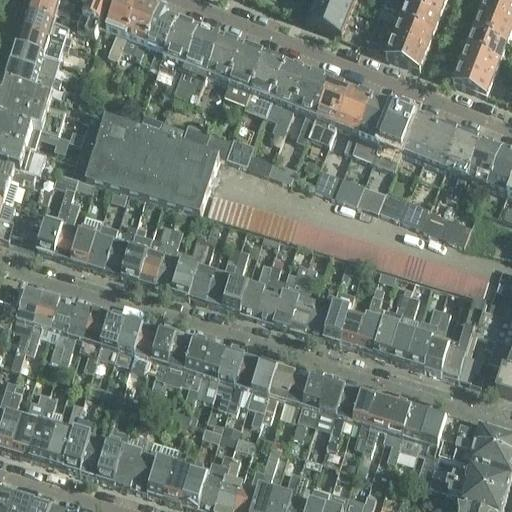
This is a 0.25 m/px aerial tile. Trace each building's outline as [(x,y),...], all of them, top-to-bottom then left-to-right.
[(30,0),(30,1),(83,19),(84,19),(87,12),(63,4),(63,0),(30,0)] [(91,0),(89,7),(87,12),(83,22),(81,27),(78,36),(87,39),(95,42),(101,30),(107,14),(109,14),(113,0),(91,0)] [(121,0),(107,36),(117,40),(108,62),(118,66),(127,44),(141,7),(122,0),(121,0)] [(319,0),(317,0),(312,15),(348,29),(354,14),(319,0)] [(319,0),(354,14),(358,0),(319,0)] [(426,0),(409,0),(405,11),(441,26),(447,9),(426,0)] [(426,0),(447,9),(450,0),(426,0)] [(460,0),(455,12),(463,15),(468,3),(460,0)] [(30,1),(25,17),(55,27),(58,19),(81,27),(83,19),(30,1)] [(511,10),(487,1),(479,21),(511,34),(511,10)] [(398,8),(387,3),(384,11),(395,15),(398,8)] [(141,7),(127,44),(138,49),(133,60),(138,62),(136,65),(140,67),(146,52),(161,14),(141,7)] [(405,11),(398,27),(416,34),(409,51),(428,59),(441,26),(405,11)] [(161,14),(146,52),(157,57),(151,71),(160,74),(164,64),(165,60),(178,26),(171,24),(168,17),(161,14)] [(312,15),(306,30),(341,44),(348,29),(312,15)] [(25,17),(20,35),(50,44),(79,54),(81,46),(71,43),(72,42),(53,36),(55,27),(25,17)] [(511,34),(479,21),(472,38),(508,52),(511,41),(511,34)] [(178,26),(165,60),(164,64),(160,74),(156,83),(170,88),(166,100),(173,103),(186,73),(200,35),(178,26)] [(398,27),(385,60),(385,62),(421,77),(428,59),(409,51),(416,34),(398,27)] [(20,35),(15,52),(45,61),(48,53),(77,61),(79,54),(50,44),(20,35)] [(200,35),(186,73),(173,103),(195,112),(207,81),(222,44),(200,35)] [(472,38),(466,55),(501,69),(508,52),(472,38)] [(222,44),(207,81),(229,90),(244,52),(222,44)] [(370,45),(367,53),(379,58),(382,50),(370,45)] [(45,61),(15,52),(10,68),(40,78),(56,83),(61,66),(45,61)] [(244,52),(229,90),(233,92),(232,96),(250,103),(251,99),(265,61),(244,52)] [(466,55),(459,71),(495,85),(501,69),(466,55)] [(265,61),(251,99),(250,103),(246,113),(267,121),(272,107),(273,107),(287,70),(265,61)] [(10,68),(4,87),(35,97),(37,88),(69,98),(72,88),(56,83),(40,78),(10,68)] [(287,70),(273,107),(272,107),(267,121),(266,123),(276,128),(273,137),(284,142),(294,115),(295,115),(309,78),(287,70)] [(459,71),(452,88),(488,103),(495,85),(459,71)] [(309,78),(295,115),(307,120),(297,147),(306,150),(316,124),(317,124),(330,87),(309,78)] [(4,87),(0,101),(0,122),(60,141),(67,119),(50,113),(53,104),(35,97),(4,87)] [(330,87),(317,124),(327,128),(325,133),(336,138),(338,132),(338,133),(352,96),(330,87)] [(75,96),(72,107),(78,109),(82,98),(75,96)] [(352,96),(338,133),(350,137),(343,155),(353,159),(360,141),(374,104),(352,96)] [(374,104),(360,141),(371,146),(364,165),(374,169),(381,150),(382,150),(396,113),(374,104)] [(103,121),(116,126),(121,113),(108,108),(103,121)] [(396,113),(382,150),(404,159),(418,122),(396,113)] [(133,119),(129,131),(140,135),(144,123),(133,119)] [(0,122),(0,145),(27,154),(30,142),(44,147),(45,144),(58,148),(60,141),(0,122)] [(418,122),(404,159),(424,167),(438,130),(418,122)] [(59,179),(80,186),(86,188),(96,191),(201,222),(220,163),(204,157),(140,135),(129,131),(106,123),(89,178),(74,173),(79,156),(68,152),(62,169),(59,179)] [(438,130),(424,167),(446,176),(460,139),(438,130)] [(210,140),(187,132),(181,149),(204,157),(210,140)] [(72,137),(70,144),(69,147),(70,147),(80,151),(84,140),(72,137)] [(460,139),(446,176),(468,185),(482,148),(460,139)] [(232,148),(211,140),(204,157),(226,165),(232,148)] [(58,148),(55,157),(65,160),(69,147),(70,144),(60,141),(58,148)] [(0,145),(0,168),(21,175),(35,179),(40,181),(46,160),(27,154),(0,145)] [(255,155),(233,147),(232,148),(226,165),(248,173),(255,155)] [(482,148),(468,185),(488,193),(502,156),(482,148)] [(511,159),(502,156),(488,193),(509,201),(511,192),(511,159)] [(275,167),(254,160),(249,174),(270,181),(275,167)] [(296,175),(275,167),(270,181),(292,188),(296,175)] [(0,168),(0,182),(11,186),(19,188),(21,183),(33,187),(35,179),(21,175),(0,168)] [(344,184),(322,176),(314,195),(336,203),(344,184)] [(47,226),(38,256),(57,262),(66,232),(73,208),(78,194),(80,186),(59,179),(55,192),(66,196),(57,229),(47,226)] [(0,182),(0,207),(4,209),(12,212),(13,211),(21,213),(22,209),(14,206),(19,188),(11,186),(0,182)] [(365,193),(344,184),(336,203),(358,212),(365,193)] [(96,191),(86,188),(80,186),(78,194),(94,199),(96,191)] [(387,201),(365,192),(358,212),(379,220),(387,201)] [(53,198),(52,198),(45,196),(42,195),(39,205),(50,209),(53,198)] [(127,201),(114,197),(111,207),(124,211),(127,201)] [(225,202),(215,199),(208,220),(219,223),(225,202)] [(409,209),(387,201),(379,220),(401,228),(409,209)] [(236,205),(232,204),(225,202),(219,223),(229,226),(236,205)] [(246,209),(236,205),(229,226),(240,230),(246,209)] [(0,207),(0,226),(15,230),(31,235),(33,227),(2,218),(4,209),(0,207)] [(66,232),(57,262),(74,267),(83,237),(74,234),(81,210),(73,208),(66,232)] [(83,237),(74,267),(90,272),(99,242),(108,211),(99,208),(90,239),(83,237)] [(246,209),(240,230),(250,233),(257,212),(254,211),(246,209)] [(431,217),(409,209),(401,228),(423,236),(431,217)] [(261,236),(267,215),(257,212),(250,233),(261,236)] [(511,228),(511,227),(511,215),(505,213),(501,223),(511,228)] [(267,215),(261,236),(271,239),(278,218),(267,215)] [(452,225),(431,217),(423,236),(444,244),(452,225)] [(278,218),(271,239),(282,242),(288,221),(278,218)] [(293,246),(299,226),(299,225),(288,221),(282,242),(293,246)] [(473,232),(452,224),(445,243),(466,251),(473,232)] [(0,226),(0,244),(10,247),(12,239),(23,243),(21,251),(36,255),(41,238),(31,235),(15,230),(0,226)] [(293,246),(303,249),(309,229),(299,226),(293,246)] [(303,249),(313,252),(319,232),(309,229),(303,249)] [(117,247),(107,277),(123,282),(133,252),(138,233),(129,230),(127,237),(120,235),(120,237),(117,247)] [(99,242),(90,272),(107,277),(117,247),(120,237),(103,231),(99,242)] [(149,257),(140,287),(157,292),(166,262),(174,234),(165,231),(161,245),(154,243),(150,257),(149,257)] [(313,252),(323,255),(329,235),(319,232),(313,252)] [(133,252),(123,282),(140,287),(149,257),(141,254),(146,235),(138,233),(133,252)] [(166,262),(157,292),(173,297),(182,267),(185,258),(177,255),(183,236),(174,234),(166,262)] [(323,255),(333,258),(339,238),(329,235),(323,255)] [(182,267),(173,297),(189,302),(209,241),(201,238),(200,242),(199,241),(193,260),(185,258),(182,267)] [(241,256),(223,312),(240,317),(250,287),(241,284),(250,258),(249,257),(254,240),(246,238),(241,256)] [(333,258),(343,261),(349,241),(339,238),(333,258)] [(209,241),(189,302),(207,307),(217,277),(208,274),(218,243),(209,241)] [(278,252),(279,248),(280,246),(264,241),(262,247),(278,252)] [(349,241),(343,261),(353,264),(359,244),(349,241)] [(353,264),(363,267),(369,247),(359,244),(353,264)] [(363,267),(373,270),(379,250),(369,247),(363,267)] [(373,270),(383,273),(389,253),(379,250),(373,270)] [(217,277),(207,307),(223,312),(241,256),(232,253),(224,279),(217,277)] [(389,253),(383,273),(393,276),(399,256),(389,253)] [(250,287),(240,317),(257,322),(274,266),(277,258),(268,256),(257,290),(250,287)] [(393,276),(403,279),(409,259),(399,256),(393,276)] [(403,279),(413,282),(419,262),(409,259),(403,279)] [(419,262),(413,282),(423,285),(429,265),(419,262)] [(429,265),(423,285),(433,288),(439,268),(429,265)] [(274,266),(257,322),(274,328),(286,288),(278,285),(283,268),(274,266)] [(433,288),(443,291),(449,271),(439,268),(433,288)] [(342,286),(348,288),(351,280),(360,282),(362,274),(347,269),(342,286)] [(286,288),(274,328),(290,333),(309,273),(301,271),(295,290),(286,288)] [(443,291),(453,294),(459,274),(449,271),(443,291)] [(309,273),(290,333),(307,338),(316,307),(309,305),(317,276),(309,273)] [(453,294),(463,297),(469,277),(459,274),(453,294)] [(463,297),(473,300),(479,280),(469,277),(463,297)] [(496,298),(511,302),(511,278),(504,277),(496,298)] [(473,300),(483,304),(489,283),(479,280),(473,300)] [(0,288),(0,306),(17,311),(21,295),(0,288)] [(366,323),(357,353),(374,358),(383,328),(384,328),(388,315),(380,313),(382,305),(380,304),(383,295),(375,292),(370,311),(366,323)] [(316,307),(307,338),(324,343),(337,300),(338,296),(330,294),(325,310),(316,307)] [(383,328),(374,358),(391,363),(400,333),(411,301),(412,296),(407,294),(405,299),(402,298),(396,318),(388,315),(384,328),(383,328)] [(26,296),(17,326),(14,338),(22,341),(12,374),(21,377),(27,358),(35,332),(44,301),(26,296)] [(337,300),(324,343),(341,348),(350,318),(355,302),(338,297),(337,300)] [(44,301),(35,332),(27,358),(35,361),(40,343),(48,345),(52,337),(61,306),(44,301)] [(400,333),(391,363),(409,369),(418,338),(410,336),(420,304),(411,301),(400,333)] [(451,348),(442,378),(460,384),(467,361),(471,362),(477,341),(484,319),(487,310),(474,305),(466,329),(457,331),(454,340),(451,349),(451,348)] [(61,306),(52,337),(48,345),(56,348),(47,381),(55,383),(60,368),(69,342),(78,311),(61,306)] [(505,313),(493,309),(490,316),(502,321),(505,313)] [(78,311),(69,342),(60,368),(68,371),(77,344),(86,347),(96,317),(78,311)] [(503,324),(511,326),(511,313),(509,312),(503,324)] [(418,338),(409,369),(425,373),(434,343),(443,316),(435,314),(427,341),(418,338)] [(434,343),(425,373),(442,378),(451,348),(454,340),(446,337),(452,319),(443,316),(434,343)] [(96,317),(86,347),(82,361),(89,362),(85,376),(93,378),(98,365),(102,352),(112,321),(96,317)] [(350,318),(341,348),(357,353),(366,323),(350,318)] [(488,343),(511,350),(511,326),(503,324),(484,319),(477,341),(488,344),(488,343)] [(112,321),(102,352),(98,365),(115,371),(119,357),(128,326),(112,321)] [(0,335),(9,339),(12,330),(0,326),(0,335)] [(128,326),(119,357),(115,371),(132,376),(136,362),(146,332),(128,326)] [(146,332),(136,362),(132,376),(129,388),(136,391),(144,365),(153,367),(162,337),(146,332)] [(162,337),(153,367),(160,370),(153,395),(161,398),(169,372),(179,342),(162,337)] [(179,342),(169,372),(161,398),(170,401),(177,375),(186,377),(196,347),(179,342)] [(489,368),(504,374),(511,376),(511,350),(488,343),(485,354),(492,357),(489,368)] [(196,347),(186,377),(194,380),(186,405),(195,407),(203,382),(212,352),(196,347)] [(212,352),(203,382),(195,407),(203,410),(211,385),(219,388),(229,357),(212,352)] [(229,357),(219,388),(216,398),(223,400),(218,415),(228,417),(236,393),(237,393),(247,362),(229,357)] [(467,361),(460,384),(470,387),(474,376),(477,377),(480,365),(471,362),(467,361)] [(247,362),(237,393),(236,393),(228,417),(236,420),(245,395),(253,398),(262,367),(247,362)] [(262,367),(253,398),(261,400),(255,422),(263,425),(270,403),(279,372),(262,367)] [(279,372),(270,403),(263,425),(272,428),(278,405),(287,408),(296,377),(279,372)] [(511,376),(504,374),(496,396),(511,401),(511,376)] [(474,376),(470,387),(481,391),(485,380),(474,376)] [(296,377),(287,408),(282,423),(299,429),(304,413),(314,382),(296,377)] [(314,382),(304,413),(299,429),(294,443),(303,446),(310,422),(318,424),(320,418),(329,387),(314,382)] [(0,442),(8,417),(16,388),(8,386),(0,412),(0,442)] [(329,387),(320,418),(328,420),(325,431),(324,431),(318,451),(328,454),(337,423),(346,392),(329,387)] [(8,417),(0,442),(0,453),(13,458),(24,422),(16,419),(25,392),(16,388),(8,417)] [(90,391),(88,397),(105,402),(107,396),(90,391)] [(346,392),(337,423),(328,454),(337,457),(343,438),(342,438),(345,426),(354,428),(364,398),(346,392)] [(107,396),(105,403),(122,408),(124,401),(107,396)] [(364,398),(354,428),(362,431),(355,454),(364,456),(371,433),(380,403),(364,398)] [(29,407),(24,422),(13,458),(30,463),(40,427),(49,402),(41,399),(38,409),(29,407)] [(380,403),(371,433),(364,456),(363,457),(372,460),(379,436),(387,438),(388,439),(397,408),(380,403)] [(40,427),(30,463),(47,468),(58,432),(62,418),(54,416),(56,409),(47,406),(40,427)] [(153,410),(141,406),(139,413),(151,417),(153,410)] [(397,408),(388,439),(387,438),(384,449),(392,452),(388,467),(396,470),(400,457),(404,443),(414,413),(397,408)] [(58,432),(47,468),(63,473),(74,437),(75,437),(83,412),(75,409),(67,435),(58,432)] [(74,437),(63,473),(80,478),(91,442),(84,440),(93,411),(84,409),(83,412),(75,437),(74,437)] [(414,413),(404,443),(400,457),(418,462),(418,461),(422,449),(431,418),(414,413)] [(91,442),(80,478),(96,483),(116,420),(117,416),(109,414),(100,445),(91,442)] [(172,423),(188,428),(189,428),(191,420),(174,414),(172,423)] [(431,418),(422,449),(418,461),(424,463),(414,496),(424,499),(428,501),(439,463),(436,461),(441,445),(448,423),(431,418)] [(116,420),(96,483),(113,488),(125,452),(117,450),(125,423),(116,420)] [(198,422),(191,420),(189,428),(195,430),(198,422)] [(170,422),(167,431),(185,436),(188,428),(172,423),(170,422)] [(125,452),(113,488),(131,494),(142,458),(151,432),(153,425),(144,423),(136,449),(128,446),(126,453),(125,452)] [(460,445),(475,450),(511,460),(511,442),(448,423),(441,445),(458,450),(460,445)] [(226,430),(223,439),(239,443),(241,435),(226,430)] [(142,458),(131,494),(147,498),(158,462),(151,460),(155,447),(153,447),(157,433),(151,432),(142,458)] [(204,433),(201,443),(218,449),(218,447),(221,440),(221,438),(206,433),(204,433)] [(236,453),(238,445),(221,440),(218,447),(236,453)] [(256,448),(271,453),(273,454),(275,447),(275,445),(259,440),(256,448)] [(236,453),(235,454),(251,459),(255,448),(239,443),(238,445),(236,453)] [(436,461),(439,463),(469,472),(511,483),(511,460),(475,450),(460,445),(458,450),(441,445),(436,461)] [(176,468),(164,504),(180,509),(192,473),(184,470),(190,450),(182,447),(180,453),(176,468)] [(285,449),(275,447),(273,454),(280,456),(283,457),(285,449)] [(158,462),(147,498),(164,504),(176,468),(180,453),(173,450),(168,466),(158,462)] [(264,477),(252,511),(271,511),(275,498),(268,496),(276,470),(280,456),(273,454),(271,453),(266,470),(264,477)] [(209,478),(198,511),(216,511),(226,483),(233,463),(225,460),(221,471),(212,468),(209,478)] [(226,483),(216,511),(235,511),(243,488),(235,486),(241,466),(233,463),(226,483)] [(305,463),(303,471),(319,476),(321,468),(306,464),(305,463)] [(258,467),(255,475),(264,477),(266,470),(258,467)] [(360,469),(357,479),(374,484),(377,474),(360,469)] [(356,479),(358,473),(349,470),(347,476),(356,479)] [(434,481),(464,490),(507,503),(511,485),(511,483),(469,472),(467,480),(437,472),(434,481)] [(192,473),(180,509),(191,511),(198,511),(209,478),(192,473)] [(243,488),(235,511),(252,511),(264,477),(255,475),(250,491),(243,488)] [(275,498),(271,511),(289,511),(300,480),(292,478),(285,501),(275,498)] [(300,480),(289,511),(307,511),(312,497),(305,495),(309,483),(300,480)] [(319,511),(309,508),(307,511),(327,511),(336,484),(328,481),(319,511)] [(392,481),(390,489),(408,495),(410,486),(392,481)] [(461,502),(458,511),(504,511),(507,503),(464,490),(434,481),(430,494),(461,502)] [(337,511),(342,494),(341,494),(344,486),(336,484),(327,511),(337,511)] [(364,511),(367,501),(369,497),(360,495),(354,511),(364,511)] [(15,511),(19,502),(2,497),(0,503),(0,511),(15,511)] [(364,511),(374,511),(377,504),(367,501),(364,511)] [(33,511),(35,507),(19,502),(15,511),(33,511)]
